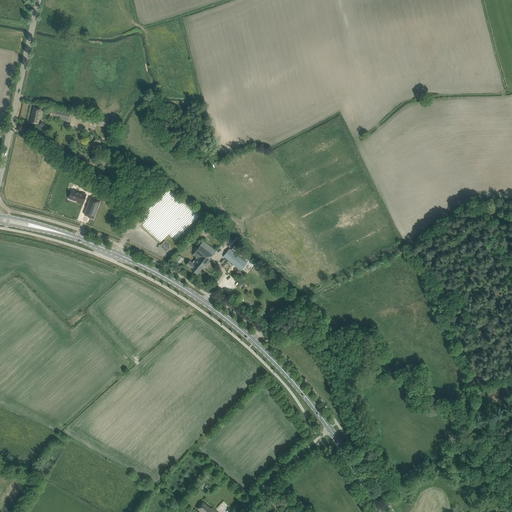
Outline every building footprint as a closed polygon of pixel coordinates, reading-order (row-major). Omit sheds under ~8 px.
[(33,105),(30,122),(39,124),(42,107),(33,105)] [(52,107),(50,117),(69,121),(71,112),(52,107)] [(95,114),(94,122),(109,125),(111,117),(95,114)] [(83,205),(87,194),(82,192),(82,194),(72,190),(69,198),(77,201),(77,202),(83,205)] [(94,219),(95,214),(100,200),(91,197),(85,215),(88,216),(88,217),(94,219)] [(197,274),(200,270),(216,251),(203,241),(193,254),(198,259),(194,264),(190,260),(186,265),(191,268),(190,269),(197,274)] [(160,245),(166,251),(170,247),(164,242),(160,245)] [(229,249),(223,256),(241,270),(247,263),(229,249)] [(207,492),(209,489),(212,491),(219,483),(216,481),(218,479),(208,470),(197,483),(207,492)] [(217,511),(212,507),(211,508),(203,501),(197,508),(202,511),(217,511)]
